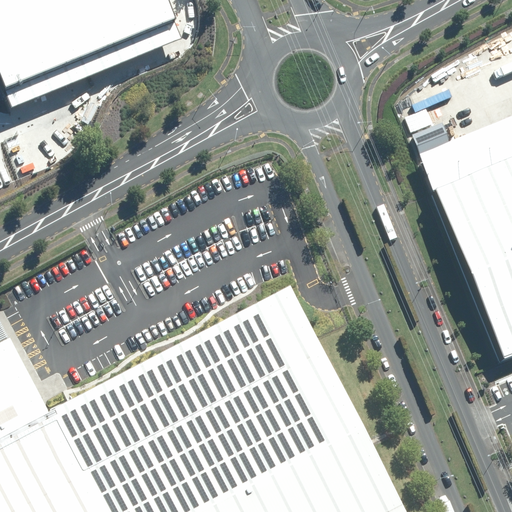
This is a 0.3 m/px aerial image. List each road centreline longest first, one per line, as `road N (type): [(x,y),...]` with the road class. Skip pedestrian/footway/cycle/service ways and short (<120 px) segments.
road 1 (unclassified): [(341,103),(497,511)]
road 2 (unclassified): [(456,511),(299,126)]
road 3 (unclassified): [(0,246),(207,131)]
